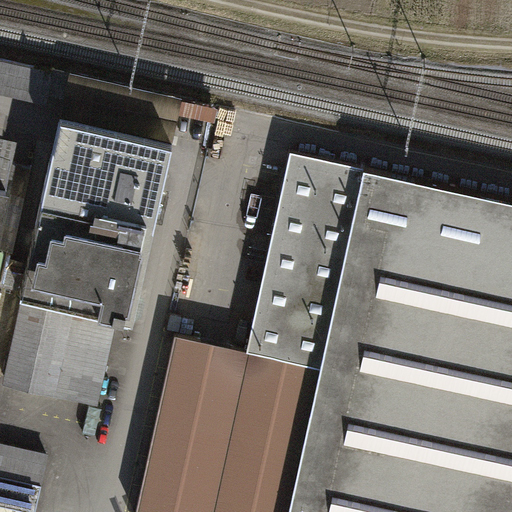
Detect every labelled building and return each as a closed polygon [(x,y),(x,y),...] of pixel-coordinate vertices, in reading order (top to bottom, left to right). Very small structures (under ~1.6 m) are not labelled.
[(53,70),(0,58),(0,79),(48,90),(53,70)] [(173,137),(59,112),(19,292),(26,293),(121,315),(133,317),(173,137)] [(0,214),(17,138),(0,133),(0,214)] [(511,511),(511,195),(291,148),(248,351),(174,335),(135,511),(511,511)] [(26,293),(5,384),(100,406),(121,315),(26,293)] [(48,451),(0,440),(0,500),(35,509),(48,451)]
